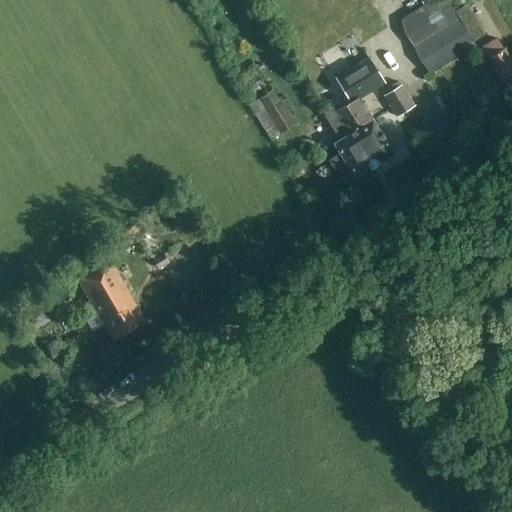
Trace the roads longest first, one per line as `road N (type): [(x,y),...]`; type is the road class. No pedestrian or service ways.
road 1 (tertiary): [(0,471),(511,159)]
road 2 (track): [(339,264),(369,296),(511,321)]
